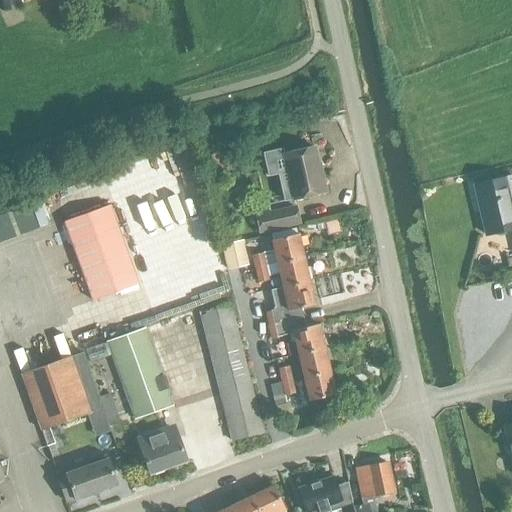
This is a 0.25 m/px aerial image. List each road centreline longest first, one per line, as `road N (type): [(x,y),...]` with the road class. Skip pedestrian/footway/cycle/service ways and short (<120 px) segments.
road 1 (residential): [(422,410),(331,0)]
road 2 (residential): [(145,511),(422,410)]
